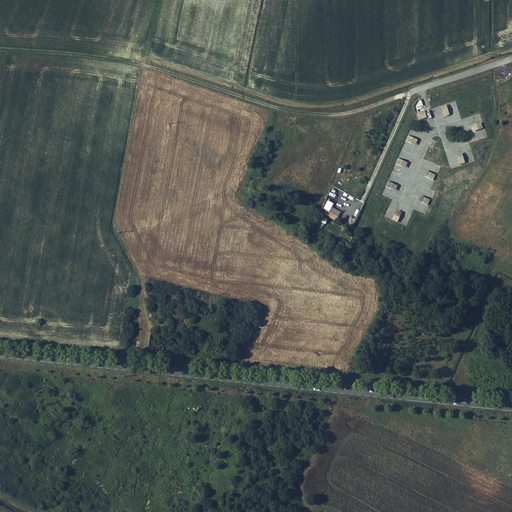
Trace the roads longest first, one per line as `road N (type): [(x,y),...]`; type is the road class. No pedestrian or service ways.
road 1 (secondary): [(511,407),(0,353)]
road 2 (track): [(421,88),(347,112),(305,112),(146,63),(0,48)]
road 3 (track): [(152,65),(140,71),(113,218),(136,269),(145,322)]
